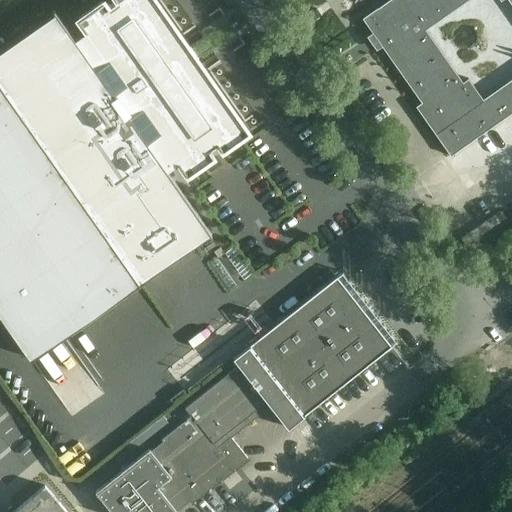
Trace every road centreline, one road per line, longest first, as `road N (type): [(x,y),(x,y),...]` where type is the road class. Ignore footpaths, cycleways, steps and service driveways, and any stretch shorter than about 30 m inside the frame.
road 1 (unclassified): [(254,511),(470,349),(481,331),(263,0)]
road 2 (unknown): [(363,150),(308,243),(187,305),(87,400),(62,394),(0,307)]
